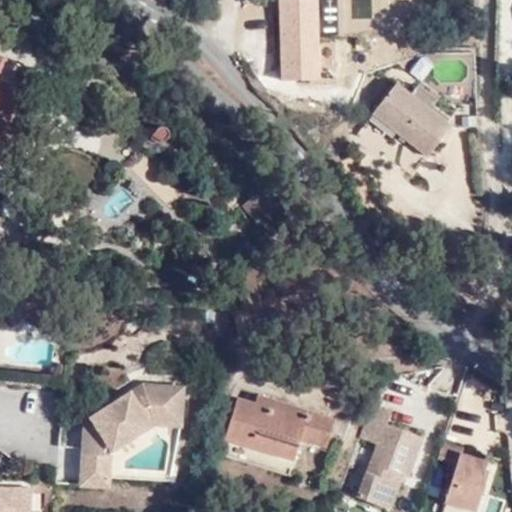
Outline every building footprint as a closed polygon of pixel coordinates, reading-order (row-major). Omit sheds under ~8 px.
[(403,20),(388,44),(405,55),(420,32),(403,20)] [(33,88),(38,71),(0,58),(0,52),(2,45),(0,44),(0,120),(8,123),(12,109),(8,107),(16,82),(33,88)] [(397,83),(373,113),(428,156),(452,127),(397,83)] [(161,128),(160,129),(156,135),(167,142),(171,136),(172,135),(172,133),(171,131),(170,129),(169,127),(168,127),(165,126),(163,127),(161,128)] [(86,421),(82,485),(110,487),(112,452),(153,424),(182,426),(184,387),(144,384),(136,389),(86,421)] [(225,435),(293,454),(299,435),(324,442),(332,417),(256,395),(253,403),(237,398),(225,435)] [(371,420),(364,439),(382,446),(372,474),(362,498),(395,510),(407,477),(412,479),(428,439),(391,425),(395,415),(380,409),(371,420)] [(287,474),(293,454),(225,435),(220,453),(287,474)] [(436,510),(447,511),(481,511),(492,457),(448,449),(436,510)] [(35,511),(36,489),(0,488),(0,511),(35,511)]
